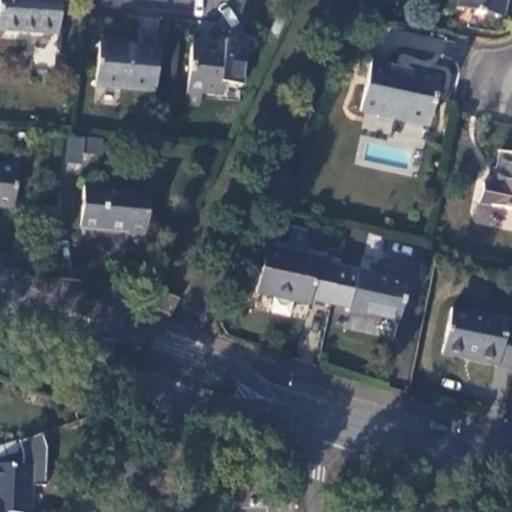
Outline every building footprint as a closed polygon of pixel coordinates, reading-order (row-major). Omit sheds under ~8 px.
[(0,0),(0,28),(58,34),(60,0),(0,0)] [(501,16),(503,0),(458,0),(457,6),(501,16)] [(221,47),(191,44),(187,89),(219,93),(220,82),(243,85),(247,44),(222,42),(221,47)] [(158,49),(98,43),(94,86),(154,92),(158,49)] [(437,79),(369,65),(359,111),(427,126),(437,79)] [(66,161),(80,162),(81,152),(102,154),(104,138),(68,135),(66,161)] [(511,155),(498,153),(491,185),(481,183),(477,205),(511,211),(511,155)] [(0,204),(13,206),(16,168),(0,166),(0,204)] [(149,192),(82,187),(78,229),(126,233),(125,245),(141,246),(142,232),(145,232),(149,192)] [(337,264),(264,249),(255,292),(309,304),(309,302),(327,306),(337,266),(337,264)] [(406,282),(337,266),(327,306),(348,311),(347,314),(397,325),(406,282)] [(160,292),(152,307),(169,315),(176,300),(160,292)] [(506,321),(450,310),(440,354),(511,368),(511,331),(505,330),(506,321)] [(0,465),(0,511),(30,511),(32,466),(0,465)]
